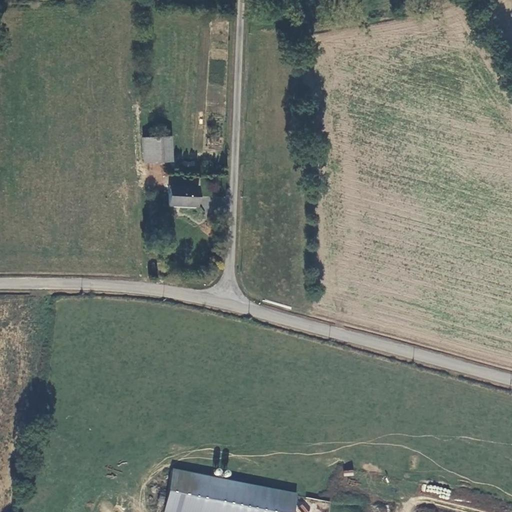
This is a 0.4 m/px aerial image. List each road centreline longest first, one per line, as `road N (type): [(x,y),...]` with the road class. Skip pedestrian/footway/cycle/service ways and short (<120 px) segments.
road 1 (unclassified): [(241,0),(226,301)]
road 2 (unclassified): [(511,380),(226,301)]
road 3 (unclassified): [(226,301),(0,283)]
